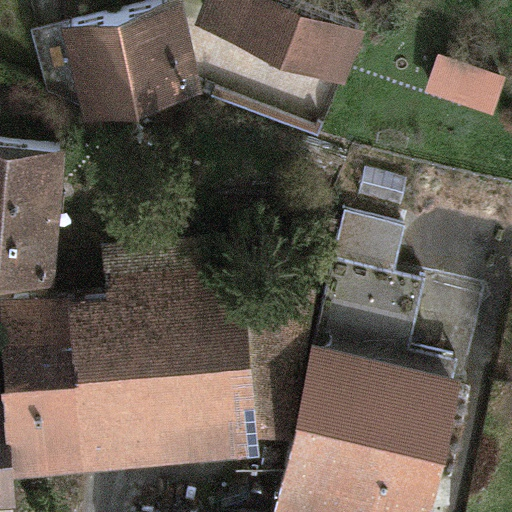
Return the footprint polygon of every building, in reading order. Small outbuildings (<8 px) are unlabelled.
[(351,28),(277,0),(207,0),(198,24),(332,76),(351,28)] [(184,85),(165,1),(56,25),(75,109),(184,85)] [(46,148),(0,144),(0,272),(39,274),(46,148)] [(100,292),(0,299),(0,392),(6,465),(250,443),(248,432),(279,427),(316,281),(233,268),(230,236),(97,244),(100,292)] [(418,511),(449,370),(407,361),(421,283),(320,261),(316,281),(266,511),(418,511)]
